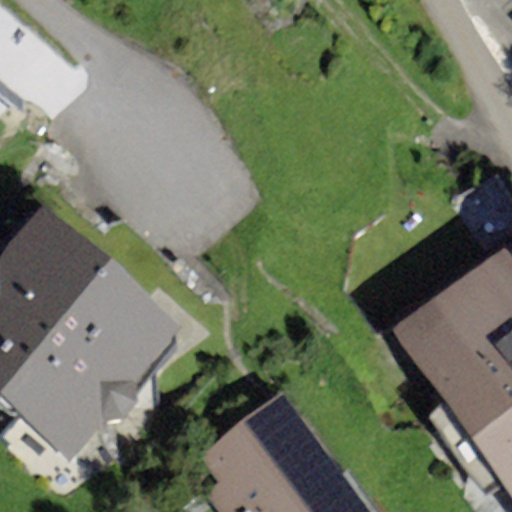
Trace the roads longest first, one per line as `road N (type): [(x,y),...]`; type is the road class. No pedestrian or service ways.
road 1 (residential): [(35,0),(175,147)]
road 2 (residential): [(445,0),(511,126)]
